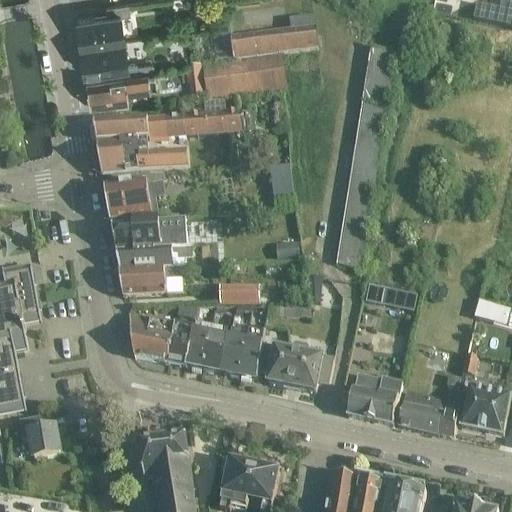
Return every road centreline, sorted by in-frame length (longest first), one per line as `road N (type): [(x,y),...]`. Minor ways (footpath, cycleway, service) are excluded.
road 1 (tertiary): [(122,393),(511,472)]
road 2 (tertiary): [(122,393),(103,363),(79,182)]
road 3 (tertiary): [(46,0),(79,182)]
road 4 (residential): [(135,511),(116,413),(122,393)]
